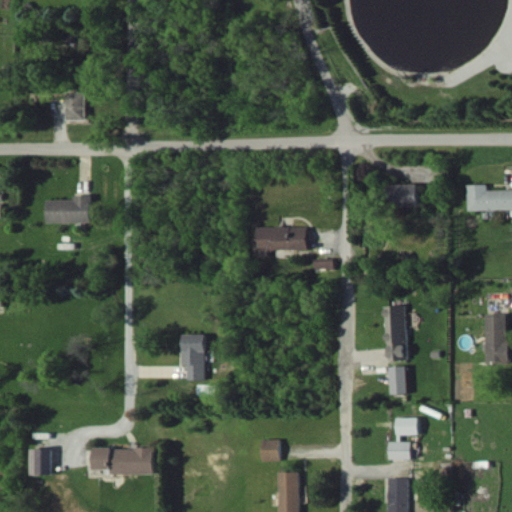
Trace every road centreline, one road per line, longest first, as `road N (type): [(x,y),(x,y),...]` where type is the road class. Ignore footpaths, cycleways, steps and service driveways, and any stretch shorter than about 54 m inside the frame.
road 1 (residential): [(297,0),(349,141),(349,511)]
road 2 (residential): [(511,137),(0,148)]
road 3 (residential): [(129,0),(132,374)]
